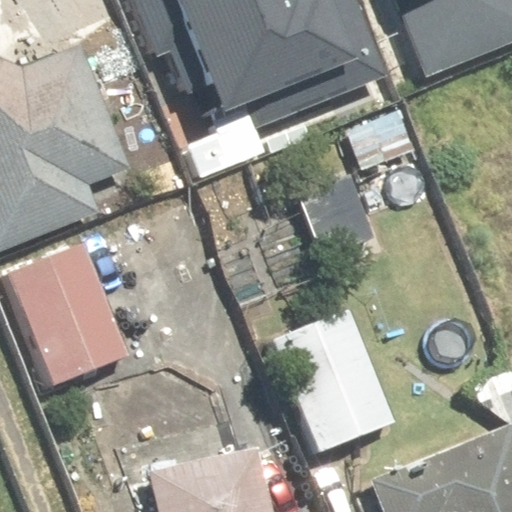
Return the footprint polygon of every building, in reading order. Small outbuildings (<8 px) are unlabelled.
[(126,0),(185,151),(219,138),(228,161),(390,99),(351,0),(126,0)] [(511,0),(391,0),(422,80),(511,44),(511,0)] [(0,254),(96,218),(87,194),(129,178),(68,19),(0,44),(0,254)] [(402,110),(342,134),(358,177),(369,173),(384,210),(434,190),(402,110)] [(353,186),(297,210),(322,267),(377,243),(353,186)] [(76,249),(3,277),(47,394),(120,367),(76,249)] [(390,426),(344,315),(268,347),(314,458),(390,426)] [(267,511),(254,449),(234,453),(224,407),(133,426),(151,511),(267,511)] [(511,511),(511,432),(509,425),(365,483),(376,511),(511,511)]
